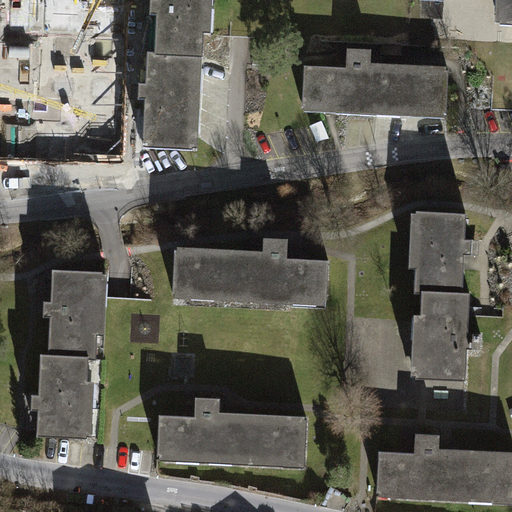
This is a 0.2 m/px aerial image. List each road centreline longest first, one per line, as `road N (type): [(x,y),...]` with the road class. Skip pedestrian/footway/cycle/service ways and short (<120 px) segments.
road 1 (residential): [(0,212),(402,154),(511,151)]
road 2 (residential): [(277,511),(0,467)]
